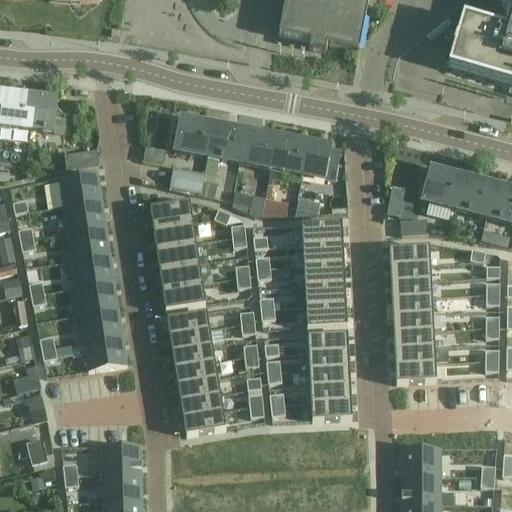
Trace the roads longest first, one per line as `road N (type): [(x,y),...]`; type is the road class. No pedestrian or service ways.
road 1 (residential): [(108,63),(102,96),(157,452),(159,511)]
road 2 (residential): [(382,511),(358,117)]
road 3 (tertiary): [(358,117),(108,63)]
road 4 (tertiary): [(511,155),(358,117)]
